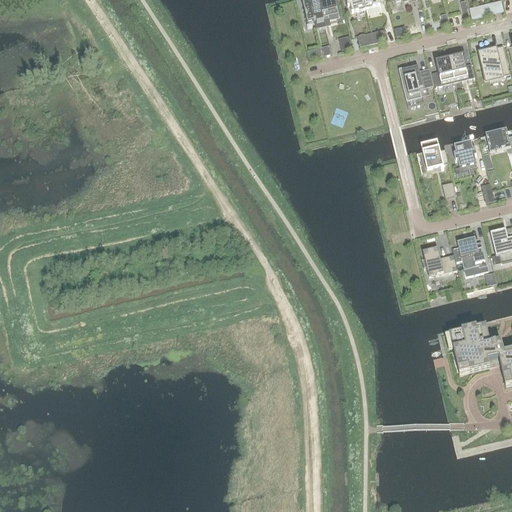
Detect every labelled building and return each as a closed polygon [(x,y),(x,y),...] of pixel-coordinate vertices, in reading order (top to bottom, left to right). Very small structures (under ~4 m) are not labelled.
[(325,29),(323,22),(318,0),(304,0),(306,7),(303,7),(307,25),(316,23),(318,30),(325,29)] [(318,0),(323,22),(339,18),(334,0),(332,1),(331,0),(318,0)] [(350,8),(351,14),(365,11),(362,0),(345,0),(347,8),(350,8)] [(362,0),(365,11),(379,8),(378,1),(380,0),(362,0)] [(480,11),(470,13),(472,22),(482,19),(480,11)] [(404,31),(394,34),(396,42),(406,39),(404,31)] [(478,55),(483,77),(485,83),(489,82),(510,77),(503,49),(478,55)] [(320,51),(308,54),(310,62),(322,59),(320,51)] [(449,61),(454,83),(467,80),(468,82),(474,80),(471,67),(465,68),(463,58),(449,61)] [(432,76),(436,90),(442,88),(442,86),(454,83),(449,61),(435,65),(438,75),(432,76)] [(411,68),(398,71),(406,104),(421,100),(419,90),(422,89),(423,91),(433,89),(430,76),(420,79),(418,69),(412,70),(411,68)] [(506,132),(485,137),(490,156),(497,154),(496,151),(498,151),(499,154),(511,151),(506,132)] [(440,154),(439,152),(437,144),(421,148),(422,156),(426,169),(426,171),(430,171),(430,172),(432,171),(432,170),(438,169),(438,173),(444,171),(442,166),(448,165),(445,152),(445,153),(440,154)] [(459,170),(468,168),(476,166),(474,159),(477,158),(475,151),(473,152),(471,144),(454,148),(456,156),(454,156),(455,163),(458,163),(459,170)] [(442,188),(445,201),(455,198),(455,199),(456,198),(453,185),(442,188)] [(490,187),(482,189),(484,197),(492,195),(490,187)] [(498,234),(490,235),(496,259),(499,258),(501,266),(511,263),(511,240),(508,242),(506,236),(499,237),(498,234)] [(481,245),(476,246),(475,241),(457,245),(457,246),(464,272),(478,269),(479,271),(487,269),(481,245)] [(429,279),(443,276),(443,277),(457,273),(453,258),(440,261),(437,251),(430,253),(423,254),(423,256),(425,263),(422,263),(422,262),(421,262),(424,272),(424,271),(427,270),(429,279)] [(498,274),(489,275),(490,286),(499,285),(498,274)] [(488,363),(498,360),(506,390),(511,388),(511,340),(490,346),(486,327),(449,336),(458,371),(468,369),(470,375),(489,371),(488,363)]
